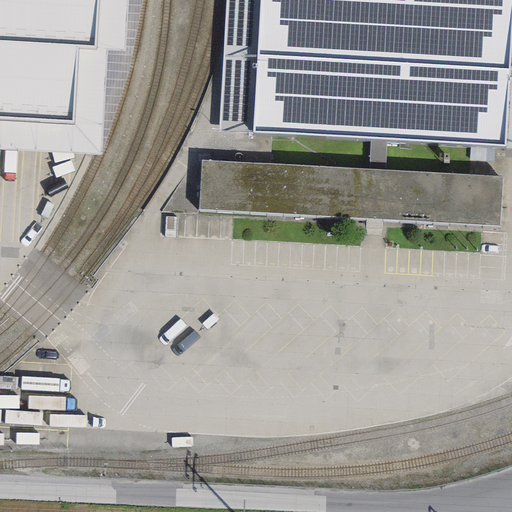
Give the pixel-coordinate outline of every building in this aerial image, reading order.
[(0,0),(0,119),(72,123),(79,46),(94,46),(97,0),(0,0)] [(97,0),(94,46),(79,46),(72,123),(0,119),(0,149),(101,155),(128,87),(143,24),(145,0),(97,0)] [(261,0),(225,0),(218,132),(254,133),(261,0)] [(511,0),(261,0),(254,133),(505,148),(511,18),(511,0)] [(503,179),(202,162),(198,211),(233,213),(499,228),(503,179)]
